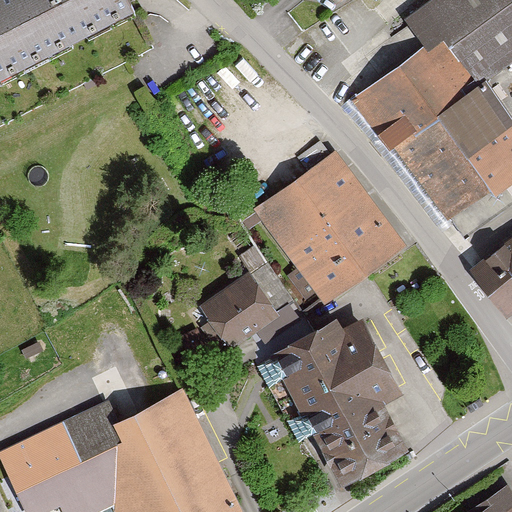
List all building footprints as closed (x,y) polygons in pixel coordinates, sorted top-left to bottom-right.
[(129,0),(0,0),(0,76),(133,9),(129,0)] [(511,59),(511,0),(418,0),(399,14),(423,47),(355,95),(447,223),(511,177),(511,114),(486,78),(511,59)] [(337,151),(259,209),(328,302),(406,245),(337,151)] [(511,237),(475,267),(509,313),(511,310),(511,237)] [(330,312),(261,352),(337,483),(405,444),(381,401),(401,390),(355,312),(337,323),(330,312)] [(50,423),(0,447),(0,457),(27,511),(56,498),(63,511),(89,511),(109,503),(113,511),(241,511),(181,389),(119,419),(108,395),(50,423)] [(511,511),(511,483),(471,511),(511,511)]
